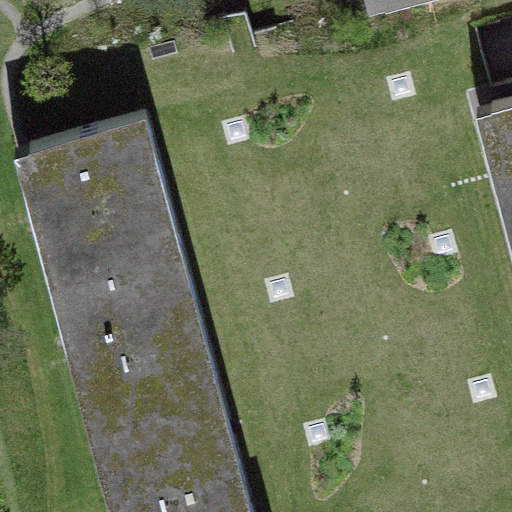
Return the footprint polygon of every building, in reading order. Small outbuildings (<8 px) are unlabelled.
[(437,0),(354,0),(360,21),(437,0)] [(511,253),(511,106),(473,117),(511,253)] [(79,283),(202,249),(165,115),(42,149),(79,283)] [(242,393),(202,249),(79,283),(119,426),(242,393)] [(274,511),(242,393),(119,426),(142,511),(274,511)]
